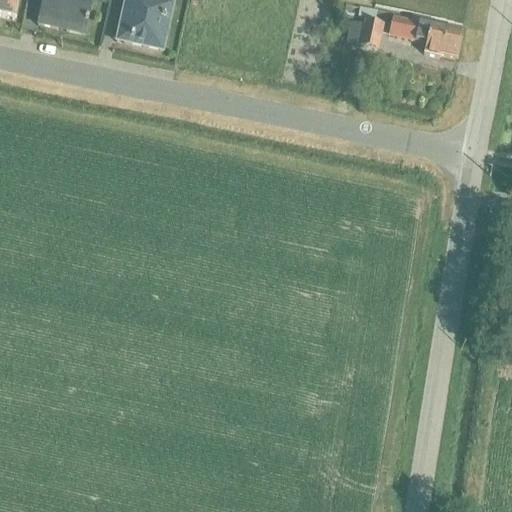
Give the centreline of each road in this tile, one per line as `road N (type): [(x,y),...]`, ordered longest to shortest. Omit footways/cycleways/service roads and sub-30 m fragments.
road 1 (residential): [(475,159),(0,61)]
road 2 (residential): [(418,511),(475,159)]
road 3 (residential): [(475,159),(504,0)]
